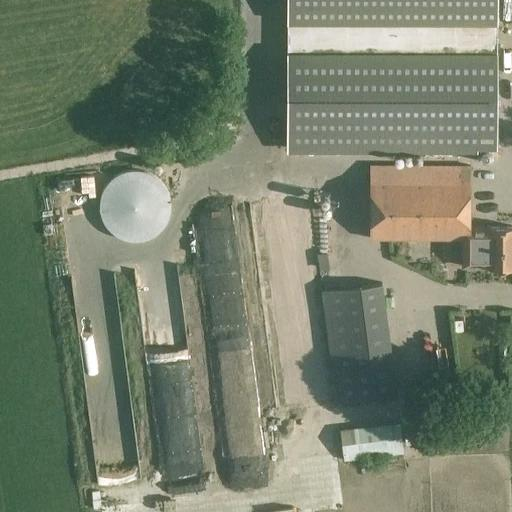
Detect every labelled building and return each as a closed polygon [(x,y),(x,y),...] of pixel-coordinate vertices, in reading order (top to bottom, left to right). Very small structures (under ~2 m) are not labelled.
[(498,23),(498,0),(288,0),(289,22),(289,52),(288,52),(288,148),(498,149),(498,53),(498,23)] [(371,239),(464,239),(464,267),(489,267),(489,269),(511,268),(511,227),(471,227),(471,166),(371,166),(371,239)] [(169,195),(168,191),(167,189),(166,187),(164,185),(162,183),(161,181),(158,178),(156,177),(153,175),(150,174),(148,173),(144,172),(142,171),(138,171),(135,171),(132,171),(129,172),(126,172),(124,173),(120,174),(118,176),(115,178),(113,179),(110,182),(109,183),(106,186),(105,189),(104,191),(102,195),(101,198),(101,201),(100,204),(100,207),(100,211),(101,214),(102,218),(103,220),(104,222),(106,226),(107,228),(108,229),(111,232),(113,234),(116,236),(119,238),(123,240),(126,241),(130,242),(133,242),(137,242),(141,242),(145,241),(149,240),(153,238),(156,236),(159,234),(162,231),(164,228),(166,225),(168,223),(169,221),(170,218),(171,214),(171,211),(171,209),(172,206),(171,203),(171,200),(171,199),(170,197),(169,195)] [(332,264),(328,192),(306,193),(308,221),(315,220),(318,265),(332,264)] [(139,316),(155,313),(148,281),(133,285),(139,316)] [(383,284),(323,291),(337,403),(397,395),(383,284)] [(135,317),(96,325),(98,335),(137,326),(135,317)] [(232,346),(238,465),(275,464),(269,344),(232,346)] [(297,404),(330,397),(325,377),(293,385),(297,404)] [(401,424),(341,431),(344,460),(404,453),(401,424)] [(155,478),(153,451),(113,454),(115,482),(155,478)] [(230,498),(244,498),(244,482),(230,482),(230,498)] [(226,483),(178,485),(179,504),(227,503),(226,483)]
